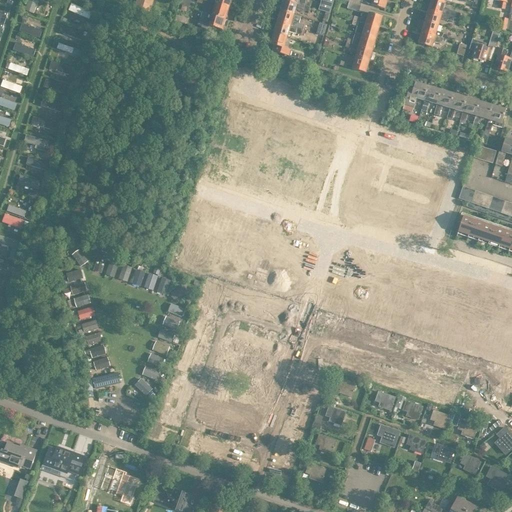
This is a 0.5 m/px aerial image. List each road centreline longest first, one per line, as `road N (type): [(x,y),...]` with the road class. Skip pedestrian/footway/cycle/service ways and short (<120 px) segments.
road 1 (residential): [(311,511),(0,401)]
road 2 (residential): [(291,346),(503,406),(511,417)]
road 3 (residential): [(359,126),(457,159),(423,259)]
road 4 (residential): [(205,192),(331,231)]
road 5 (residential): [(511,94),(394,54)]
road 6 (residential): [(243,87),(359,126)]
road 7 (residential): [(291,346),(331,231)]
